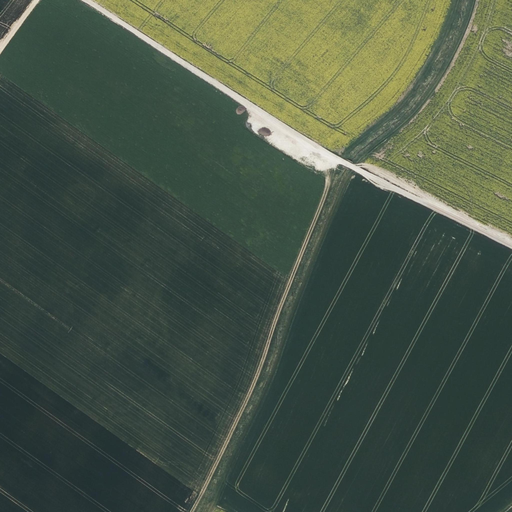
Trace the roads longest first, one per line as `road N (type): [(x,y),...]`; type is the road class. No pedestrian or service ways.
road 1 (unclassified): [(511,248),(250,105)]
road 2 (track): [(85,0),(250,105)]
